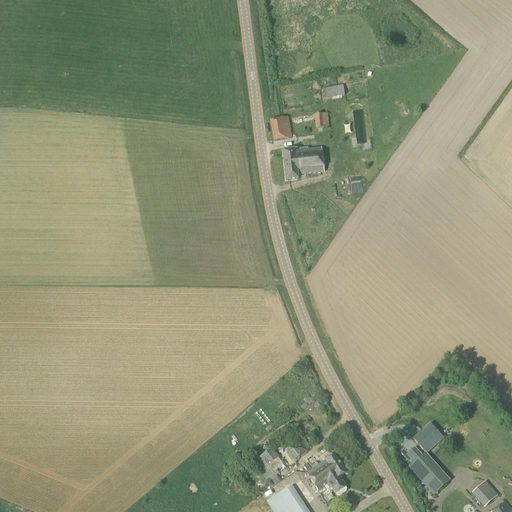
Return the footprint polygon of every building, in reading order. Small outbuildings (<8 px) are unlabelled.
[(325,100),(344,96),(342,86),(323,90),(325,100)] [(329,128),(327,114),(313,116),(313,114),(290,119),(292,126),(314,121),(315,129),(329,128)] [(273,141),(291,138),(287,118),(270,121),(273,141)] [(310,150),(309,142),(300,143),(301,150),(283,152),(286,180),(297,179),(297,176),(324,173),(321,149),(310,150)] [(413,440),(424,452),(440,438),(425,422),(409,435),(413,440)] [(293,461),(310,448),(301,437),(285,449),(293,461)] [(271,489),(280,482),(276,476),(286,469),(271,449),(252,463),(271,489)] [(339,478),(346,474),(334,456),(332,457),(331,456),(326,459),(327,460),(325,462),(306,474),(309,478),(329,466),(337,479),(339,478)] [(433,496),(448,482),(424,456),(410,469),(433,496)] [(345,488),(339,478),(337,479),(329,466),(309,478),(317,492),(328,485),(334,495),(335,494),(336,496),(339,497),(346,493),(346,490),(345,488)] [(485,482),(478,488),(490,503),(497,497),(485,482)] [(271,511),(307,511),(291,487),(266,503),(271,511)] [(323,493),(329,502),(335,499),(329,490),(323,493)]
